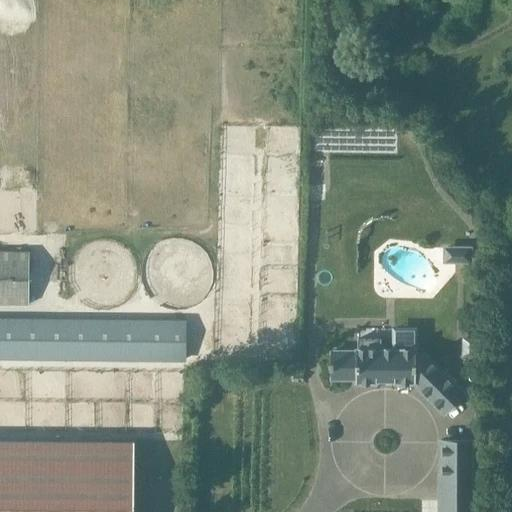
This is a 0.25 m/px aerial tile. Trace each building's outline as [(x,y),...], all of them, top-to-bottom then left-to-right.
[(386,258),(423,285),(436,267),(398,240),(386,258)] [(445,248),(445,260),(469,260),(469,248),(445,248)] [(37,252),(0,251),(0,303),(36,304),(37,252)] [(0,356),(185,359),(185,322),(0,319),(0,356)] [(461,337),(460,357),(476,357),(477,337),(461,337)] [(354,382),(375,382),(376,377),(394,377),(394,382),(414,382),(444,412),(463,394),(423,354),(414,354),(414,348),(380,348),(380,338),(357,339),(357,348),(355,348),(354,352),(330,352),(330,361),(328,361),(328,368),(330,368),(330,378),(354,378),(354,382)] [(0,511),(132,511),(133,441),(0,439),(0,511)] [(468,511),(469,440),(443,440),(442,511),(468,511)]
